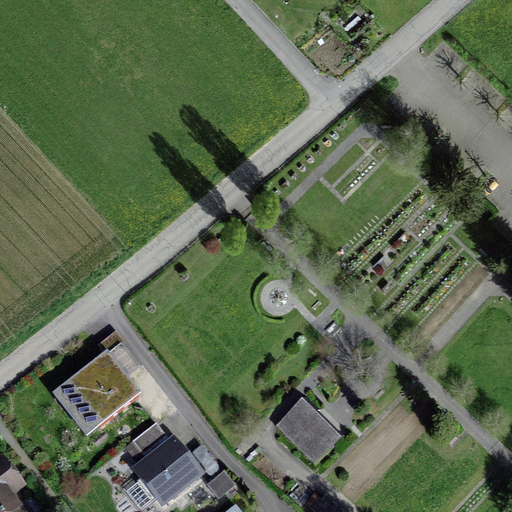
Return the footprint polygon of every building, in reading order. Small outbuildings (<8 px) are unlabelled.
[(139,398),(118,372),(135,358),(116,335),(99,348),(107,357),(67,388),(99,429),(139,398)] [(310,400),(280,430),(315,466),(343,437),(318,412),(320,410),(310,400)] [(156,425),(132,443),(143,457),(166,438),(156,425)] [(200,476),(173,443),(135,473),(162,507),(200,476)] [(0,511),(18,511),(6,496),(20,486),(1,462),(0,463),(0,511)] [(224,475),(208,487),(217,499),(233,486),(224,475)] [(342,511),(325,496),(312,511),(342,511)]
